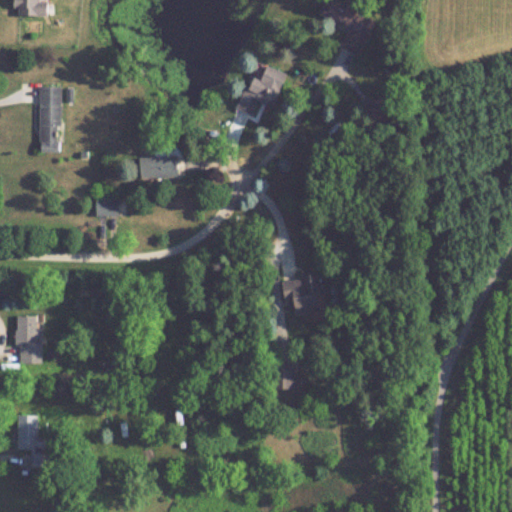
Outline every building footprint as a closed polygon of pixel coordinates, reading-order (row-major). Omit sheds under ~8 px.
[(52,17),(52,2),(42,2),(42,0),(17,0),(17,16),(52,17)] [(361,56),(381,22),(343,0),(330,0),(322,14),(352,31),(344,46),(361,56)] [(290,74),(267,64),(261,79),(251,75),(237,108),(252,115),(259,99),(276,107),(290,74)] [(40,152),(61,152),(61,86),(40,86),(40,152)] [(141,179),(179,177),(178,156),(140,157),(141,179)] [(119,215),(119,197),(96,197),(96,215),(119,215)] [(283,277),(284,300),(297,300),(297,314),(323,313),(322,275),(283,277)] [(40,364),(40,315),(16,315),(16,364),(40,364)] [(276,365),(276,389),(295,389),(295,365),(276,365)] [(38,437),(38,414),(17,415),(18,450),(31,449),(32,467),(48,467),(48,437),(38,437)]
